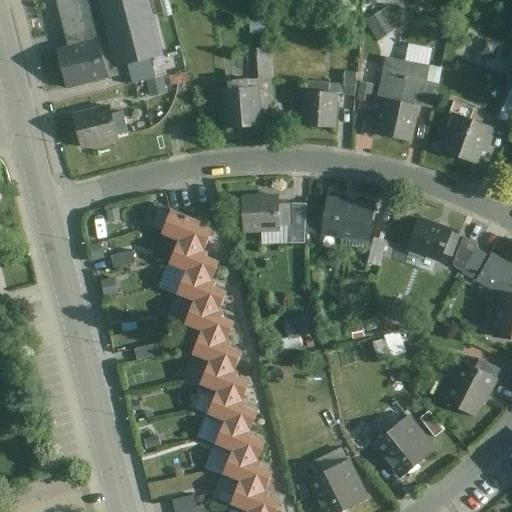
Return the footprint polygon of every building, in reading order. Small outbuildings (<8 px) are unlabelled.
[(149,0),(56,0),(66,44),(56,46),(66,87),(115,74),(113,66),(162,54),(149,0)] [(382,41),(402,27),(388,7),(368,21),(382,41)] [(273,76),(271,46),(257,47),(260,78),(273,76)] [(429,64),(387,56),(378,98),(383,99),(376,134),(412,143),(421,104),(426,81),(429,64)] [(361,97),(374,100),(383,63),(370,60),(361,97)] [(355,95),(357,71),(345,70),(344,94),(355,95)] [(301,126),(336,127),(339,92),(329,91),(329,81),(308,80),(307,90),(303,90),(301,126)] [(439,83),(426,81),(421,104),(434,106),(439,83)] [(259,86),(222,87),(224,126),(262,125),(259,86)] [(120,104),(75,115),(82,147),(118,138),(118,135),(127,133),(120,104)] [(457,112),(443,151),(475,163),(480,148),(487,151),(495,127),(457,112)] [(279,193),(242,194),(243,231),(280,230),(280,224),(292,224),(291,202),(279,202),(279,193)] [(375,205),(327,198),(321,235),(370,241),(375,205)] [(172,215),(164,235),(181,242),(179,244),(203,254),(212,231),(196,224),(198,220),(174,210),(172,215)] [(451,231),(419,219),(408,249),(440,261),(451,231)] [(453,265),(463,270),(477,247),(477,246),(463,238),(453,265)] [(179,244),(171,264),(189,271),(188,274),(211,284),(220,261),(203,254),(179,244)] [(476,280),(491,254),(477,247),(463,270),(462,272),(476,280)] [(493,336),(511,337),(511,263),(492,252),(491,254),(476,280),(488,287),(487,297),(497,298),(493,336)] [(188,274),(180,294),(197,301),(196,304),(218,313),(228,291),(211,284),(188,274)] [(196,304),(188,322),(205,329),(228,339),(235,320),(218,313),(196,304)] [(203,335),(195,354),(211,361),(210,365),(233,374),(243,350),(226,343),(228,339),(205,329),(203,335)] [(446,399),(477,416),(498,378),(466,362),(446,399)] [(210,365),(202,384),(219,391),(217,394),(240,405),(250,382),(233,374),(210,365)] [(217,394),(209,414),(226,420),(225,424),(248,433),(257,411),(240,405),(217,394)] [(370,443),(398,480),(434,453),(406,416),(370,443)] [(225,424),(216,445),(233,452),(232,454),(256,464),(265,440),(248,433),(225,424)] [(232,454),(224,474),(241,482),(240,485),(262,494),(272,471),(256,464),(232,454)] [(307,477),(323,511),(345,511),(369,500),(349,457),(307,477)] [(240,485),(231,505),(247,511),(246,511),(274,511),(279,501),(262,494),(240,485)] [(178,511),(201,511),(198,493),(175,498),(178,511)]
